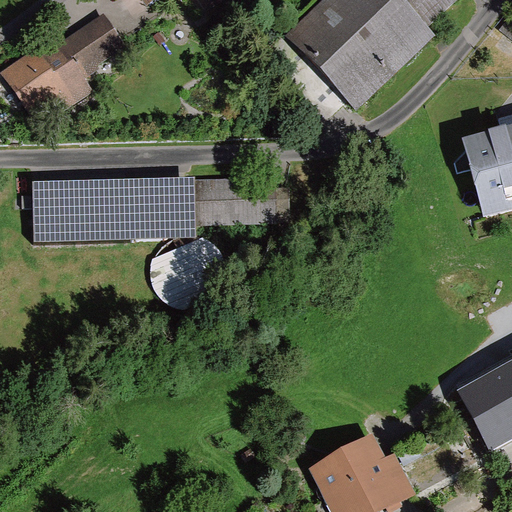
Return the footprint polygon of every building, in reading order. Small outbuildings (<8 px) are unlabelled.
[(330,0),(293,35),(354,100),(431,28),(421,17),(439,0),(330,0)] [(126,49),(104,17),(60,46),(56,39),(1,75),(33,122),(61,103),(67,112),(94,94),(85,81),(101,71),(98,67),(126,49)] [(511,132),(463,146),(482,217),(511,208),(511,132)] [(276,181),(33,187),(34,246),(196,242),(196,229),(277,227),(276,181)] [(206,241),(153,262),(170,307),(224,285),(206,241)] [(511,444),(511,368),(457,398),(489,457),(511,444)] [(364,441),(303,472),(323,511),(382,511),(407,499),(385,457),(375,462),(364,441)]
